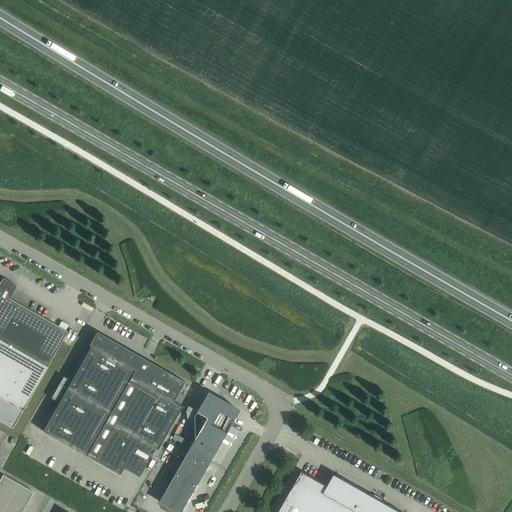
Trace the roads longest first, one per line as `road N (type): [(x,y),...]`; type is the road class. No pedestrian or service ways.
road 1 (trunk): [(511,319),(0,17)]
road 2 (secondary): [(511,375),(0,83)]
road 3 (unclassified): [(227,511),(278,424),(270,392),(0,238)]
road 4 (unknown): [(278,424),(415,511)]
